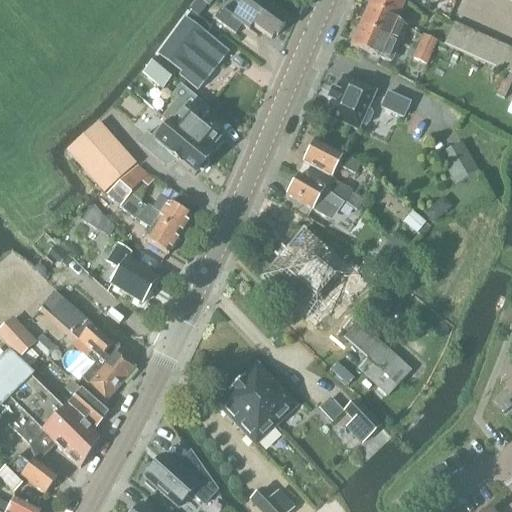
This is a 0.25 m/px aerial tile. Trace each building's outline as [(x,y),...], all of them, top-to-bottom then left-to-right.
[(198,0),(189,11),(197,18),(206,7),(198,0)] [(282,25),(286,20),(258,0),(242,0),(236,8),(238,9),(232,18),(221,10),(213,20),(235,36),(235,35),(241,26),(248,31),(249,30),(247,29),(249,25),(271,40),(274,36),(276,37),(284,26),(282,25)] [(400,0),(370,0),(367,8),(395,21),(404,2),(400,0)] [(367,8),(358,27),(387,40),(395,21),(367,8)] [(157,57),(180,74),(178,77),(196,92),(224,59),(234,67),(232,69),(237,72),(243,64),(185,20),(157,57)] [(443,46),(455,51),(464,29),(453,24),(443,46)] [(387,40),(358,27),(350,46),(379,59),(387,40)] [(455,51),(466,56),(475,34),(464,29),(455,51)] [(466,56),(476,60),(486,39),(475,34),(466,56)] [(423,37),(416,52),(429,58),(436,42),(423,37)] [(476,60),(487,65),(497,43),(486,39),(476,60)] [(487,65),(498,70),(508,48),(497,43),(487,65)] [(498,70),(509,75),(511,68),(511,50),(508,48),(498,70)] [(429,58),(416,52),(412,60),(425,66),(429,58)] [(157,83),(163,88),(175,74),(155,58),(147,69),(160,80),(157,83)] [(232,69),(221,87),(253,107),(264,89),(237,72),(232,69)] [(370,113),(366,111),(375,93),(343,79),(342,78),(341,79),(335,93),(333,92),(333,91),(331,91),(331,92),(328,99),(327,101),(328,101),(329,101),(331,102),(325,115),(324,117),(326,118),(326,117),(357,132),(360,124),(364,126),(367,125),(371,116),(370,113)] [(176,101),(161,119),(207,157),(208,156),(206,154),(221,137),(210,128),(211,127),(199,118),(206,109),(180,87),(171,97),(176,101)] [(253,107),(221,87),(209,106),(241,126),(253,107)] [(380,109),(402,119),(409,104),(387,94),(380,109)] [(207,157),(161,119),(164,122),(151,139),(146,135),(137,145),(164,167),(171,158),(180,166),(181,165),(194,176),(197,172),(202,173),(208,166),(206,162),(210,157),(208,156),(207,157)] [(66,152),(104,194),(135,166),(97,124),(66,152)] [(303,164),(330,178),(338,165),(354,176),(359,167),(343,154),(342,156),(314,142),(303,164)] [(438,157),(455,186),(477,173),(461,144),(438,157)] [(129,176),(119,185),(130,198),(140,185),(129,176)] [(327,195),(323,192),(323,191),(298,176),(286,196),(311,211),(318,200),(337,213),(342,205),(327,195)] [(351,192),(334,182),(327,195),(345,204),(351,192)] [(130,198),(119,185),(105,198),(136,222),(150,231),(143,241),(167,256),(179,238),(145,216),(146,215),(142,212),(144,210),(130,198)] [(145,210),(144,210),(142,212),(146,215),(145,216),(179,238),(191,219),(158,199),(150,212),(146,209),(145,210)] [(89,207),(81,220),(109,237),(116,224),(89,207)] [(423,216),(432,225),(441,216),(432,207),(423,216)] [(260,280),(315,327),(326,313),(329,315),(336,322),(352,303),(345,297),(354,286),(361,292),(367,284),(360,278),(360,279),(324,248),(303,231),(260,280)] [(107,264),(119,272),(109,286),(140,305),(156,279),(126,260),(129,255),(117,247),(107,264)] [(370,264),(386,276),(400,261),(383,249),(370,264)] [(50,317),(75,339),(88,324),(63,302),(50,317)] [(381,329),(399,342),(412,324),(394,311),(381,329)] [(0,329),(0,340),(19,360),(35,344),(11,319),(0,329)] [(342,340),(366,360),(357,370),(388,397),(410,373),(356,324),(342,340)] [(73,350),(86,361),(88,359),(96,366),(83,381),(104,404),(135,370),(114,343),(111,346),(92,330),(80,344),(79,343),(73,350)] [(401,343),(417,357),(425,348),(408,334),(401,343)] [(0,361),(0,419),(28,448),(42,434),(79,470),(98,439),(32,375),(9,353),(0,361)] [(255,367),(236,386),(275,427),(296,408),(258,367),(256,365),(255,366),(255,367)] [(66,392),(75,400),(68,408),(94,431),(108,416),(72,385),(66,392)] [(275,427),(236,386),(216,404),(214,405),(216,407),(255,447),(275,427)] [(345,429),(361,446),(380,428),(356,402),(355,401),(343,412),(352,422),(345,429)] [(191,494),(203,506),(216,492),(189,454),(176,468),(163,456),(143,478),(146,481),(144,484),(154,494),(157,491),(177,509),(191,494)] [(8,469),(44,496),(57,478),(33,460),(28,467),(16,457),(8,469)] [(0,476),(0,486),(24,500),(29,492),(3,471),(0,476)] [(250,502),(259,511),(290,511),(293,509),(278,493),(270,500),(261,490),(249,502),(250,502)] [(9,508),(0,503),(0,511),(39,511),(14,498),(9,508)]
